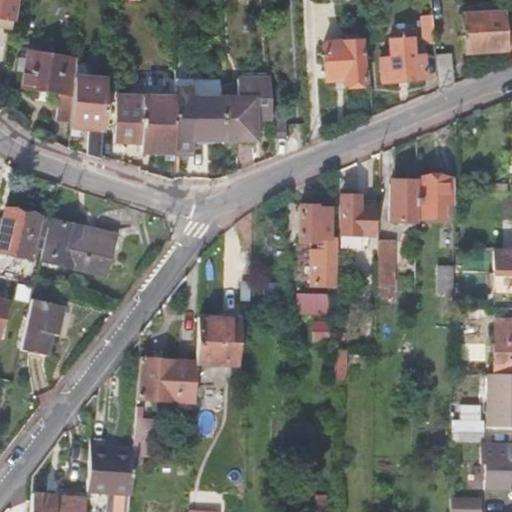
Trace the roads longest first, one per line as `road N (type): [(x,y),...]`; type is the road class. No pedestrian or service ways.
road 1 (residential): [(0,486),(210,207)]
road 2 (residential): [(210,207),(511,74)]
road 3 (residential): [(0,132),(45,161),(210,207)]
